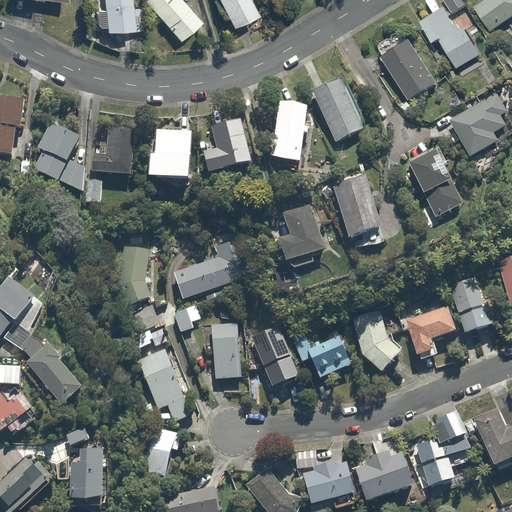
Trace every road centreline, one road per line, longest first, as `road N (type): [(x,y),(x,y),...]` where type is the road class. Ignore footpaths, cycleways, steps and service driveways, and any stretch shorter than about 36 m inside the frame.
road 1 (residential): [(336,25),(267,61),(183,83),(125,79),(0,34)]
road 2 (residential): [(511,365),(386,410),(236,431)]
road 3 (residential): [(336,25),(407,140)]
